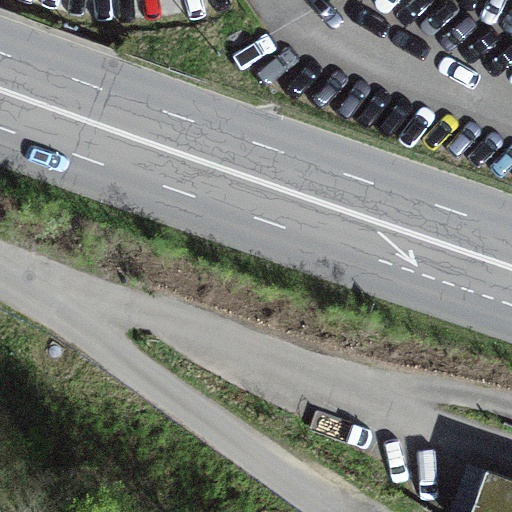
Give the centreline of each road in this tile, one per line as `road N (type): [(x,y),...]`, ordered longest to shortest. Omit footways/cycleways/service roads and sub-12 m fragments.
road 1 (secondary): [(0,81),(511,269)]
road 2 (unclassified): [(336,511),(0,270)]
